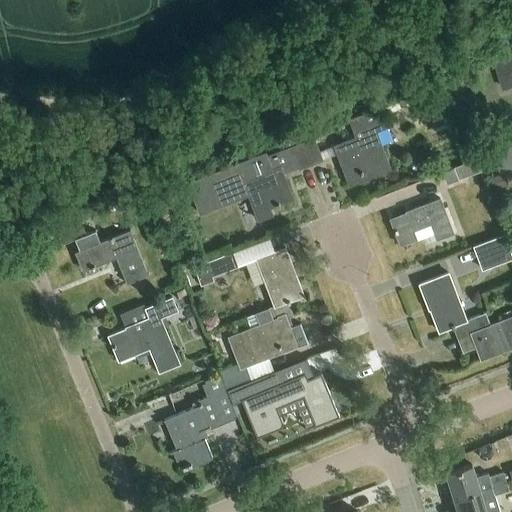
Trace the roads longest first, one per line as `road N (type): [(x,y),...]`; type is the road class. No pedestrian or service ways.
road 1 (residential): [(0,264),(32,262),(139,511)]
road 2 (residential): [(418,434),(345,243)]
road 3 (tertiary): [(216,511),(389,447)]
